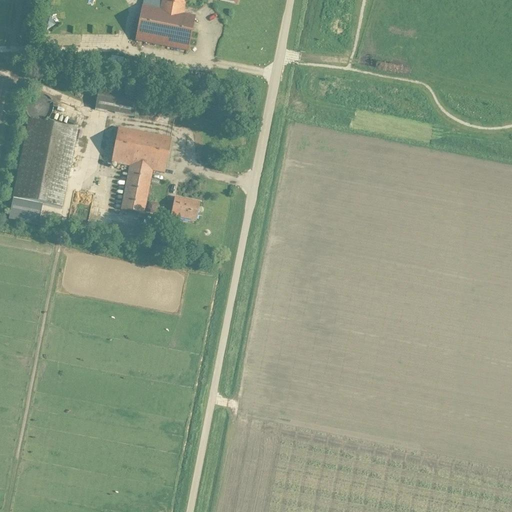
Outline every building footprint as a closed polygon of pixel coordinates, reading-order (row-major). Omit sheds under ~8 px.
[(188,51),(195,16),(183,14),(185,0),(161,0),(160,9),(142,6),(135,41),(188,51)] [(134,117),(138,93),(98,86),(94,109),(134,117)] [(77,130),(28,120),(9,218),(39,223),(43,204),(62,208),(77,130)] [(164,173),(171,138),(118,128),(111,163),(129,166),(121,210),(143,214),(152,171),(164,173)] [(195,221),(199,203),(175,198),(171,216),(195,221)]
